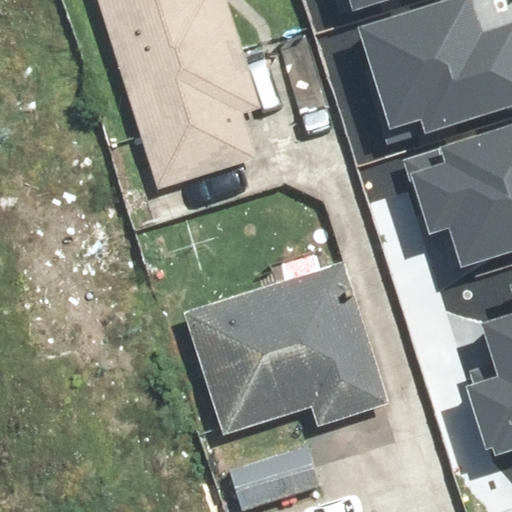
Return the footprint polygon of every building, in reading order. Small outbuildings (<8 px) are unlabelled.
[(226,0),(90,0),(155,214),(280,177),(226,0)] [(346,0),(351,13),(391,0),(346,0)] [(454,0),(358,28),(392,141),(511,106),(511,24),(482,34),(471,0),(454,0)] [(511,127),(400,157),(425,246),(447,240),(457,274),(511,258),(511,127)] [(158,343),(97,158),(48,174),(57,199),(24,210),(54,303),(69,298),(91,365),(158,343)] [(348,276),(174,328),(212,454),(308,425),(320,466),(398,443),(348,276)] [(474,385),(491,444),(511,438),(511,286),(506,288),(511,308),(511,316),(480,325),(495,379),(474,385)] [(27,426),(0,433),(0,508),(1,511),(124,511),(129,511),(80,344),(9,364),(27,426)] [(305,443),(220,475),(233,511),(253,511),(321,487),(305,443)]
